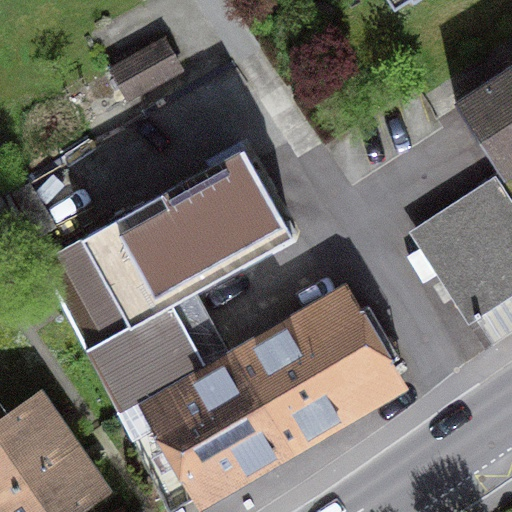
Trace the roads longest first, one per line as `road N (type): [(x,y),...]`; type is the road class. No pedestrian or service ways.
road 1 (unknown): [(447,388),(206,0)]
road 2 (secondary): [(511,421),(374,511)]
